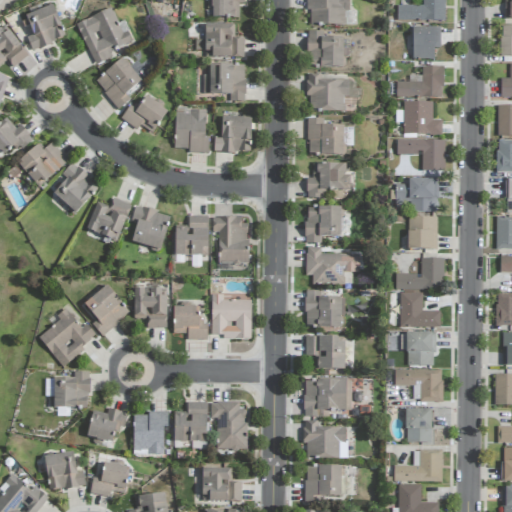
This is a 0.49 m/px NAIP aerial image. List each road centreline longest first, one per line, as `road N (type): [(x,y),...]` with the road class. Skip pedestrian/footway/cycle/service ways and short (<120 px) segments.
road 1 (residential): [(281,0),(274,511)]
road 2 (residential): [(471,511),(475,0)]
road 3 (residential): [(279,188),(193,185),(148,172),(102,143),(41,79)]
road 4 (residential): [(276,372),(112,372)]
